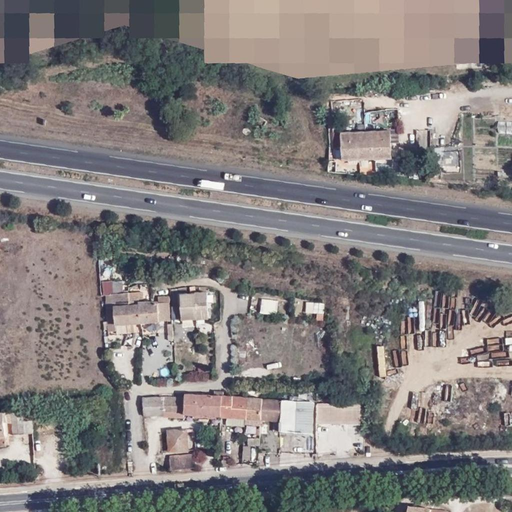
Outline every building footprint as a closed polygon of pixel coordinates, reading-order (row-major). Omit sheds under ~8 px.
[(421,149),(432,148),(430,130),(420,130),(421,149)] [(390,131),(341,133),(342,161),(392,157),(390,131)] [(399,161),(412,161),(412,155),(406,155),(405,148),(398,148),(399,161)] [(498,165),(511,165),(511,151),(498,152),(498,165)] [(377,164),(376,171),(390,172),(391,165),(377,164)] [(143,292),(106,295),(107,308),(114,307),(116,328),(161,324),(161,322),(172,322),(170,295),(159,296),(159,302),(143,303),(143,292)] [(181,295),(183,320),(209,319),(208,292),(196,293),(197,294),(181,295)] [(278,315),(279,301),(261,300),(261,314),(278,315)] [(300,316),(323,319),(325,305),(301,302),(300,316)] [(172,319),(180,319),(180,307),(172,307),(172,319)] [(377,347),(380,378),(387,377),(385,347),(377,347)] [(398,356),(387,357),(389,376),(400,375),(398,356)] [(225,396),(186,395),(185,417),(245,420),(246,397),(225,396)] [(185,396),(143,397),(145,417),(184,416),(185,396)] [(262,399),(247,398),(246,420),(278,422),(279,413),(279,400),(262,399)] [(315,403),(281,401),(279,434),(315,435),(315,403)] [(317,403),(316,424),(363,425),(362,404),(317,403)] [(407,412),(406,421),(422,423),(423,414),(407,412)] [(12,414),(0,415),(0,445),(9,445),(7,424),(13,424),(12,414)] [(508,416),(497,417),(497,431),(508,431),(508,416)] [(188,428),(168,429),(170,450),(190,448),(188,428)] [(171,455),(171,471),(197,469),(195,453),(171,455)]
